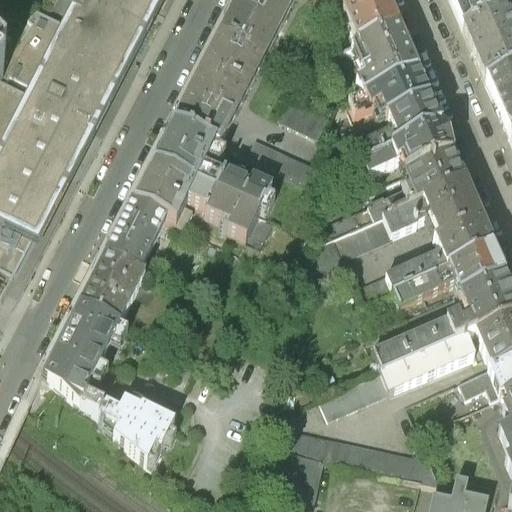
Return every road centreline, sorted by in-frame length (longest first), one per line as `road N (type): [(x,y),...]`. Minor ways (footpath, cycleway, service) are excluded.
road 1 (residential): [(209,0),(0,403)]
road 2 (residential): [(421,0),(511,224)]
